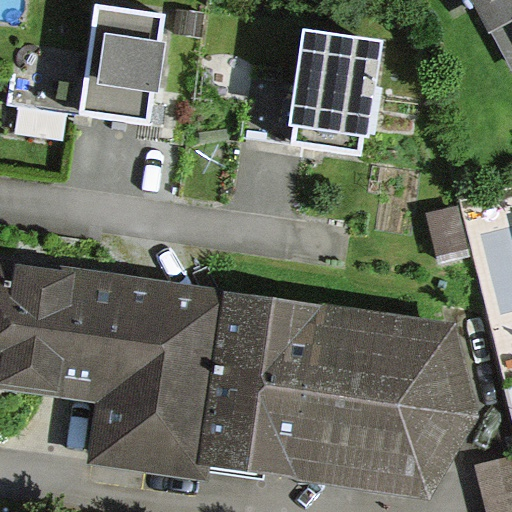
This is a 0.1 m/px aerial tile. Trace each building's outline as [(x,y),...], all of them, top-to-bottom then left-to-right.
[(511,0),(458,0),(469,18),(502,0),(511,18),(511,0)] [(162,29),(89,17),(72,126),(145,138),(162,29)] [(375,57),(302,45),(284,154),(358,166),(375,57)] [(30,115),(57,119),(62,82),(36,77),(30,115)] [(466,208),(430,216),(441,267),(477,260),(466,208)] [(202,468),(222,312),(0,279),(0,386),(113,403),(104,466),(200,480),(202,468)] [(222,312),(202,468),(426,500),(463,430),(448,345),(222,312)] [(482,461),(490,511),(511,511),(511,493),(506,457),(482,461)]
